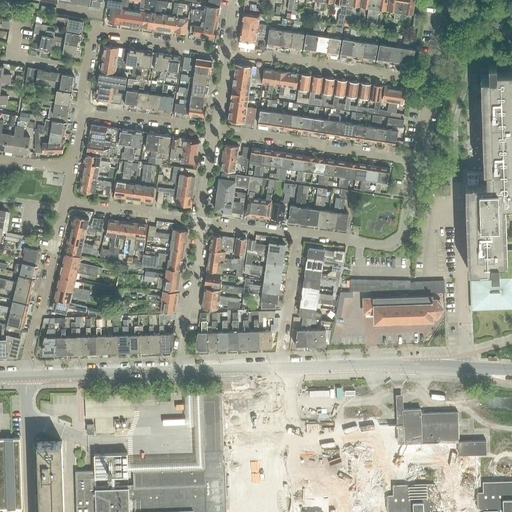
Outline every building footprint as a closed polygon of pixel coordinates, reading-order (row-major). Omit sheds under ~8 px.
[(107,0),(106,6),(111,7),(109,22),(119,23),(122,0),(107,0)] [(122,0),(119,23),(130,25),(133,10),(128,9),(129,0),(122,0)] [(140,0),(139,11),(133,10),(130,25),(142,27),(145,0),(140,0)] [(145,0),(142,27),(153,28),(155,13),(154,13),(150,12),(151,5),(155,6),(156,6),(157,1),(153,0),(145,0)] [(332,2),(332,0),(319,0),(318,11),(324,11),(325,1),(332,2)] [(334,0),(334,2),(342,4),(341,13),(339,14),(338,19),(344,20),(345,20),(345,14),(347,0),(334,0)] [(347,0),(345,14),(350,15),(352,5),(359,6),(359,0),(347,0)] [(362,0),(361,6),(368,7),(367,17),(372,18),(374,0),(362,0)] [(374,0),(372,18),(377,18),(379,9),(386,10),(387,0),(374,0)] [(394,21),(399,22),(401,0),(389,0),(388,10),(395,11),(394,21)] [(401,0),(399,22),(404,23),(406,13),(413,14),(414,0),(401,0)] [(155,13),(153,28),(163,30),(166,14),(160,14),(161,7),(167,8),(168,2),(157,1),(156,6),(155,6),(154,13),(155,13)] [(163,30),(174,32),(179,3),(174,3),(172,15),(166,14),(163,30)] [(174,32),(185,33),(186,33),(188,18),(182,17),(183,9),(185,9),(185,4),(179,3),(174,32)] [(220,8),(219,8),(203,5),(202,11),(191,9),(191,14),(192,14),(218,18),(220,8)] [(248,14),(243,13),(241,27),(263,31),(263,30),(264,25),(258,24),(259,16),(248,14)] [(412,27),(419,29),(421,15),(414,13),(412,27)] [(82,21),(83,18),(54,14),(53,20),(67,23),(66,29),(81,32),(83,21),(82,21)] [(192,14),(191,16),(191,19),(199,20),(199,21),(201,21),(200,26),(194,25),(194,26),(217,29),(218,18),(192,14)] [(283,17),(279,16),(277,16),(276,24),(277,24),(277,29),(269,28),(269,31),(268,37),(267,45),(279,47),(282,25),(283,18),(282,18),(283,17)] [(306,33),(303,50),(315,52),(320,22),(314,21),(312,34),(306,33)] [(320,22),(315,52),(326,54),(329,37),(328,37),(323,36),(324,27),(325,23),(320,22)] [(42,35),(40,44),(39,49),(43,50),(44,52),(48,53),(49,51),(51,51),(52,47),(52,45),(53,41),(54,36),(45,35),(47,25),(41,24),(35,23),(34,33),(42,35)] [(191,25),(189,33),(215,37),(217,29),(194,26),(194,25),(191,25)] [(282,25),(279,47),(290,48),(292,32),(292,31),(285,30),(286,25),(282,25)] [(301,50),(304,33),(297,32),(298,27),(293,26),(292,31),(292,32),(290,48),(301,50)] [(338,55),(340,38),(333,37),(334,32),(336,33),(336,31),(336,27),(330,26),(330,28),(328,37),(329,37),(326,54),(338,55)] [(269,31),(263,31),(241,27),(239,41),(247,42),(248,43),(248,42),(255,43),(256,38),(256,36),(268,37),(269,31)] [(350,40),(343,38),(341,51),(340,55),(351,57),(354,40),(356,30),(351,29),(350,34),(351,34),(350,40)] [(374,61),(375,56),(377,44),(370,42),(371,37),(372,30),(368,29),(367,37),(366,36),(365,42),(366,42),(363,59),(374,61)] [(361,31),(356,30),(354,40),(351,57),(363,59),(366,42),(365,42),(358,41),(359,35),(360,36),(361,31)] [(62,39),(63,38),(54,36),(53,41),(79,45),(80,41),(82,41),(82,36),(81,35),(81,34),(66,31),(65,40),(62,39)] [(381,33),(380,38),(387,39),(387,45),(379,44),(377,56),(376,61),(388,62),(393,33),(386,31),(386,34),(381,33)] [(397,41),(398,33),(393,33),(388,62),(399,64),(402,47),(396,46),(397,41)] [(411,66),(413,54),(415,49),(407,48),(409,35),(404,35),(402,47),(399,64),(411,66)] [(62,54),(75,56),(77,57),(77,55),(79,55),(80,51),(78,49),(79,45),(53,41),(52,45),(64,47),(63,49),(62,54)] [(128,49),(119,48),(119,47),(104,45),(104,47),(102,48),(101,51),(103,52),(102,58),(126,62),(127,56),(128,49)] [(127,56),(126,62),(125,67),(126,67),(126,64),(134,65),(134,67),(133,67),(132,76),(137,76),(140,50),(136,50),(135,50),(134,48),(131,48),(129,49),(128,49),(127,56)] [(142,66),(150,68),(152,57),(153,52),(151,52),(150,50),(147,50),(146,51),(144,51),(140,50),(137,76),(141,77),(142,68),(141,68),(142,66)] [(157,53),(156,58),(154,69),(162,70),(162,72),(160,73),(159,80),(165,81),(168,55),(157,53)] [(180,61),(180,56),(168,55),(165,81),(176,82),(180,61)] [(190,58),(189,58),(184,57),(183,62),(182,69),(194,71),(210,73),(211,70),(212,61),(196,59),(195,66),(189,65),(190,58)] [(125,67),(126,62),(102,58),(101,64),(99,64),(99,67),(100,69),(100,71),(115,73),(115,68),(116,66),(125,67)] [(234,76),(257,79),(260,79),(262,68),(257,68),(252,67),(242,65),(240,64),(238,65),(236,64),(234,76)] [(0,65),(0,77),(10,79),(11,74),(2,73),(4,66),(0,65)] [(469,185),(468,185),(468,186),(469,212),(471,271),(470,271),(470,272),(473,272),(473,278),(471,279),(473,310),(511,308),(511,236),(503,237),(502,205),(511,204),(511,72),(496,73),(496,66),(488,66),(489,79),(483,79),(481,79),(485,172),(487,172),(487,181),(487,184),(469,185)] [(38,69),(31,68),(28,67),(27,72),(25,81),(35,83),(38,69)] [(57,73),(50,72),(38,69),(35,83),(54,86),(57,73)] [(264,69),(263,74),(261,83),(269,84),(267,92),(272,93),(273,85),(275,70),(264,69)] [(275,70),(273,85),(280,86),(279,94),(283,95),(287,72),(275,70)] [(193,78),(187,77),(187,81),(193,82),(193,83),(209,85),(210,73),(194,71),(193,78)] [(289,93),(289,92),(290,87),(296,88),(298,74),(287,72),(283,95),(289,95),(289,93)] [(125,88),(127,77),(124,76),(99,73),(96,91),(96,92),(95,92),(94,97),(95,97),(95,98),(97,101),(98,101),(98,102),(103,102),(103,101),(104,102),(110,102),(113,103),(121,104),(121,99),(122,94),(117,93),(118,87),(125,88)] [(59,88),(67,89),(72,90),(73,84),(73,83),(75,82),(75,79),(74,77),(74,76),(62,74),(59,88)] [(308,90),(310,75),(309,75),(308,74),(306,74),(305,75),(300,74),(296,102),(308,103),(309,98),(302,97),(303,89),(308,90)] [(322,82),(322,77),(321,77),(320,76),(318,75),(317,76),(312,76),(310,90),(309,98),(308,103),(320,105),(321,101),(321,99),(314,98),(315,91),(320,91),(322,82)] [(233,87),(249,89),(250,82),(256,83),(257,79),(234,76),(233,87)] [(0,77),(0,88),(1,82),(9,83),(10,79),(0,77)] [(334,84),(334,79),(333,79),(332,78),(330,77),(329,78),(324,78),(321,99),(321,101),(320,105),(327,106),(328,103),(326,102),(328,93),(332,93),(334,84)] [(141,79),(133,78),(133,80),(129,79),(127,90),(127,89),(124,105),(130,105),(131,107),(134,107),(135,106),(136,106),(140,81),(141,79)] [(341,80),(336,79),(336,84),(332,107),(345,109),(345,103),(338,102),(339,94),(344,95),(347,81),(345,81),(345,79),(342,79),(341,80)] [(148,108),(150,93),(143,92),(145,82),(140,81),(136,106),(141,107),(142,109),(145,109),(147,108),(148,108)] [(356,111),(357,106),(350,105),(351,96),(357,97),(358,87),(359,82),(358,82),(357,81),(354,81),(353,82),(349,81),(348,86),(345,103),(345,109),(356,111)] [(150,93),(148,108),(153,109),(154,110),(157,111),(158,110),(160,110),(162,95),(155,94),(156,83),(152,82),(151,84),(150,93)] [(370,89),(371,84),(369,84),(368,83),(366,82),(365,83),(361,83),(360,88),(357,106),(356,111),(368,112),(368,108),(362,107),(363,98),(368,99),(370,89)] [(192,89),(186,88),(185,93),(191,94),(207,96),(207,93),(208,93),(209,85),(193,83),(192,89)] [(379,114),(379,110),(382,91),(383,86),(378,85),(377,84),(375,84),(374,85),(372,84),(370,99),(375,100),(374,108),(368,107),(368,108),(368,112),(379,114)] [(172,112),(172,107),(174,97),(166,95),(167,89),(172,89),(173,86),(164,85),(162,95),(160,110),(165,111),(166,112),(169,113),(170,111),(172,112)] [(387,111),(379,110),(379,114),(391,116),(391,112),(392,108),(395,88),(390,87),(389,86),(387,86),(386,87),(384,86),(384,91),(382,100),(389,101),(387,111)] [(253,101),(254,96),(248,95),(249,89),(233,87),(231,98),(247,100),(248,100),(253,101)] [(397,103),(403,104),(406,90),(405,90),(404,88),(402,88),(400,89),(395,88),(392,108),(391,112),(396,112),(397,103)] [(55,101),(70,104),(70,99),(72,98),(72,95),(71,94),(72,92),(57,90),(56,96),(49,94),(48,100),(55,101)] [(190,101),(184,100),(183,105),(189,106),(205,108),(207,96),(191,94),(190,101)] [(231,98),(229,109),(255,113),(256,108),(247,106),(247,100),(231,98)] [(43,99),(42,105),(50,107),(48,117),(53,118),(62,120),(67,121),(68,116),(68,115),(68,114),(70,113),(70,110),(69,109),(69,107),(70,104),(55,101),(48,100),(43,99)] [(179,104),(175,103),(174,112),(204,116),(205,108),(189,106),(183,105),(179,104)] [(266,110),(260,109),(258,124),(269,126),(272,104),(267,103),(266,110)] [(276,104),(272,104),(269,126),(279,127),(281,112),(275,111),(276,104)] [(288,106),(287,113),(281,112),(279,127),(290,129),(293,107),(288,106)] [(297,114),(298,108),(293,107),(290,129),(300,131),(303,115),(302,115),(297,114)] [(234,121),(243,122),(244,122),(247,123),(254,124),(254,119),(255,113),(229,109),(229,114),(228,120),(230,120),(232,121),(234,121)] [(311,132),(314,111),(309,110),(308,116),(303,115),(300,131),(311,132)] [(314,111),(311,132),(321,134),(323,119),(317,118),(319,111),(314,111)] [(21,112),(19,120),(29,122),(30,120),(30,114),(31,114),(21,112)] [(335,113),(330,112),(329,119),(323,119),(321,134),(332,135),(335,113)] [(350,122),(344,121),(342,137),(353,138),(356,112),(351,112),(350,122)] [(362,118),(363,113),(356,112),(353,138),(363,140),(365,125),(359,124),(360,118),(362,118)] [(344,121),(339,121),(340,113),(335,113),(332,135),(342,137),(344,121)] [(374,142),(378,116),(373,115),(371,126),(365,125),(363,140),(374,142)] [(374,142),(384,143),(386,128),(381,127),(382,121),(383,116),(378,116),(374,142)] [(404,120),(388,117),(387,125),(386,128),(384,143),(395,145),(396,140),(398,130),(392,129),(392,126),(403,128),(404,120)] [(40,129),(37,129),(65,133),(66,129),(67,128),(67,126),(66,124),(67,122),(46,119),(45,125),(41,125),(41,124),(40,124),(40,129)] [(118,128),(114,128),(107,127),(107,126),(91,124),(90,132),(89,138),(105,141),(105,140),(116,142),(118,128)] [(8,134),(5,150),(16,152),(20,127),(15,126),(14,135),(8,134)] [(20,127),(16,152),(27,153),(30,137),(23,136),(24,128),(20,127)] [(120,128),(120,133),(118,143),(125,144),(124,152),(122,153),(121,159),(128,160),(129,153),(132,130),(120,128)] [(37,129),(35,129),(35,142),(40,143),(40,134),(50,135),(48,142),(49,143),(63,143),(63,142),(65,141),(65,138),(64,137),(65,133),(37,129)] [(141,146),(143,137),(143,132),(132,130),(129,153),(133,153),(134,145),(141,146)] [(147,132),(147,137),(145,148),(152,149),(151,157),(149,157),(148,163),(155,163),(159,134),(155,134),(156,134),(154,133),(153,132),(150,131),(149,133),(147,132)] [(155,163),(162,164),(163,159),(161,158),(162,150),(169,152),(171,136),(169,136),(168,134),(166,134),(164,135),(163,135),(159,134),(155,163)] [(172,145),(171,148),(176,149),(178,149),(178,146),(180,137),(173,136),(172,145)] [(87,149),(87,150),(90,151),(90,155),(101,157),(101,156),(113,158),(114,158),(116,142),(105,140),(105,141),(89,138),(88,143),(88,142),(88,144),(86,145),(86,147),(87,149)] [(194,140),(184,138),(183,147),(178,146),(178,149),(197,152),(198,147),(200,147),(200,143),(199,142),(199,140),(194,140)] [(35,153),(43,153),(62,152),(63,143),(49,143),(48,142),(40,143),(35,142),(35,153)] [(248,160),(249,148),(243,147),(242,155),(238,155),(239,146),(224,144),(222,157),(248,160)] [(251,148),(251,153),(250,162),(256,163),(254,175),(258,176),(262,150),(251,148)] [(178,149),(176,149),(176,152),(182,153),(181,162),(196,164),(196,162),(198,162),(198,157),(197,157),(197,152),(178,149)] [(262,150),(258,176),(263,176),(265,164),(271,165),(273,151),(262,150)] [(280,179),(283,153),(273,151),(271,165),(277,166),(276,174),(275,178),(280,179)] [(285,179),(287,167),(292,168),(294,154),(283,153),(280,179),(285,179)] [(101,160),(101,156),(101,157),(90,155),(86,154),(86,155),(85,156),(84,159),(85,160),(84,163),(109,168),(110,162),(101,160)] [(301,181),(305,156),(294,154),(292,168),(298,169),(296,181),(301,181)] [(305,182),(307,171),(313,171),(315,157),(305,156),(301,181),(305,182)] [(222,157),(221,169),(222,170),(226,170),(235,171),(237,163),(243,164),(247,164),(248,160),(222,157)] [(322,184),(326,159),(315,157),(313,171),(319,172),(318,184),(322,184)] [(334,175),(336,161),(326,159),(322,184),(327,185),(329,174),(334,175)] [(343,187),(347,162),(336,161),(334,175),(341,176),(339,187),(343,187)] [(114,191),(114,196),(115,196),(116,197),(118,198),(119,197),(124,197),(129,162),(125,162),(122,182),(116,181),(114,191)] [(129,183),(131,170),(137,170),(138,164),(132,163),(129,162),(124,197),(128,198),(129,199),(133,200),(135,184),(129,183)] [(355,178),(357,164),(347,162),(343,187),(348,188),(349,177),(355,178)] [(99,170),(109,172),(109,168),(84,163),(84,167),(83,168),(82,173),(98,175),(99,170)] [(144,164),(142,174),(141,184),(135,184),(133,200),(138,200),(139,200),(143,200),(146,175),(148,165),(144,164)] [(368,165),(357,164),(355,178),(362,179),(360,190),(364,191),(368,165)] [(153,202),(155,186),(150,186),(152,172),(151,172),(152,165),(148,165),(146,175),(143,200),(147,201),(148,202),(150,202),(151,201),(153,202)] [(368,165),(364,191),(368,191),(370,180),(376,181),(379,167),(368,165)] [(196,169),(174,166),(172,182),(178,183),(194,185),(196,175),(196,169)] [(390,168),(389,168),(379,167),(376,181),(374,192),(379,193),(380,188),(380,182),(382,182),(387,183),(390,168)] [(98,175),(82,173),(81,177),(82,178),(81,182),(106,186),(107,182),(97,180),(98,175)] [(235,186),(246,188),(248,188),(249,183),(250,176),(245,175),(227,173),(222,173),(221,179),(219,178),(218,189),(235,192),(235,191),(235,186)] [(250,176),(249,183),(256,184),(262,184),(263,178),(257,177),(255,177),(250,176)] [(274,189),(276,180),(269,179),(266,198),(260,198),(257,216),(259,216),(260,217),(263,218),(264,217),(268,217),(272,188),(274,189)] [(96,188),(105,190),(106,186),(81,182),(80,186),(79,187),(79,189),(80,190),(79,191),(84,192),(95,194),(96,188)] [(194,185),(178,183),(177,190),(159,187),(158,191),(164,192),(169,193),(193,196),(194,185)] [(256,216),(257,216),(260,198),(254,197),(256,184),(249,183),(248,188),(245,209),(244,214),(245,214),(246,214),(251,215),(252,216),(255,217),(256,216)] [(437,186),(423,186),(423,195),(438,195),(437,186)] [(235,192),(218,189),(216,199),(232,202),(232,201),(233,197),(240,198),(245,198),(245,193),(235,191),(235,192)] [(341,189),(340,198),(345,198),(345,200),(349,200),(350,200),(356,201),(357,193),(357,191),(350,190),(341,189)] [(283,219),(286,220),(290,192),(285,192),(283,201),(279,200),(279,203),(273,202),(271,213),(271,218),(283,220),(283,219)] [(295,220),(298,221),(302,193),(297,192),(295,206),(290,205),(288,220),(289,220),(289,221),(295,222),(295,220)] [(193,196),(169,193),(169,196),(176,197),(175,205),(191,207),(193,196)] [(306,193),(302,193),(298,221),(301,221),(301,223),(308,224),(310,208),(304,207),(306,193)] [(314,223),(317,224),(321,195),(317,195),(315,208),(310,208),(308,224),(314,225),(314,223)] [(324,210),(326,196),(321,195),(317,224),(320,224),(320,226),(327,227),(329,210),(324,210)] [(336,197),(334,211),(329,210),(327,227),(333,227),(333,226),(336,226),(340,198),(336,197)] [(346,228),(348,214),(343,213),(345,200),(345,198),(340,198),(336,226),(340,227),(339,228),(345,229),(346,228)] [(215,210),(225,212),(226,213),(229,213),(230,212),(242,214),(243,209),(244,203),(240,202),(232,201),(232,202),(216,199),(215,210)] [(87,225),(88,224),(89,219),(74,216),(74,217),(73,217),(72,220),(73,221),(72,225),(96,231),(101,232),(104,220),(97,219),(95,226),(87,225)] [(101,248),(100,255),(101,257),(109,258),(113,258),(118,221),(114,221),(113,220),(110,219),(109,220),(108,220),(107,225),(106,235),(112,236),(110,250),(101,248)] [(118,221),(113,258),(117,259),(120,237),(125,238),(128,222),(123,221),(122,222),(119,222),(118,221)] [(131,239),(130,248),(134,249),(137,224),(133,223),(132,222),(128,222),(125,238),(131,239)] [(137,224),(134,249),(139,250),(143,250),(145,240),(147,225),(146,225),(145,224),(142,224),(141,225),(137,224)] [(70,229),(69,234),(84,238),(85,233),(90,234),(90,233),(95,234),(96,231),(72,225),(71,229),(70,229)] [(188,231),(173,229),(172,234),(156,232),(156,226),(149,225),(148,230),(148,236),(154,236),(161,237),(186,241),(188,231)] [(6,235),(5,239),(19,242),(20,238),(23,239),(24,236),(7,232),(6,235)] [(234,237),(226,236),(223,236),(218,235),(217,234),(214,233),(213,234),(211,234),(209,249),(226,252),(226,251),(232,252),(234,242),(234,237)] [(68,239),(67,243),(92,249),(93,245),(83,243),(84,238),(69,234),(68,238),(68,239)] [(186,241),(161,237),(160,241),(172,243),(171,249),(185,251),(186,241)] [(245,254),(246,244),(247,239),(245,239),(244,237),(241,237),(240,238),(236,238),(236,243),(234,252),(235,252),(235,253),(240,253),(239,260),(233,259),(231,259),(231,263),(243,264),(245,254)] [(41,256),(40,255),(41,251),(41,250),(37,249),(38,243),(23,239),(20,238),(19,242),(17,249),(25,251),(23,258),(24,258),(36,261),(38,262),(39,260),(40,259),(41,256)] [(255,243),(254,250),(283,254),(283,251),(285,251),(286,245),(285,245),(285,244),(275,243),(275,242),(269,241),(269,242),(269,245),(255,243)] [(66,252),(65,253),(80,256),(81,251),(97,255),(98,251),(92,249),(67,243),(67,247),(66,248),(65,250),(66,252)] [(343,258),(344,253),(334,251),(333,256),(324,255),(324,250),(324,249),(318,248),(318,249),(309,248),(308,248),(307,254),(309,254),(308,257),(343,262),(343,258)] [(158,253),(158,256),(158,257),(183,260),(185,251),(171,249),(170,254),(158,253)] [(208,260),(231,263),(231,259),(225,258),(226,252),(209,249),(208,260)] [(254,250),(253,254),(267,256),(266,261),(283,264),(284,257),(282,257),(283,254),(254,250)] [(64,259),(63,264),(97,271),(98,267),(79,262),(80,256),(65,253),(65,254),(64,255),(63,258),(64,259)] [(143,254),(141,264),(157,267),(157,264),(161,264),(162,261),(168,262),(167,268),(182,270),(183,260),(158,257),(158,256),(145,254),(143,254)] [(333,265),(332,271),(336,271),(341,272),(343,262),(308,257),(308,261),(306,260),(305,267),(322,269),(323,264),(333,265)] [(20,273),(35,277),(35,275),(36,274),(37,271),(36,270),(37,266),(32,265),(33,262),(35,263),(36,261),(24,258),(23,262),(22,262),(22,264),(16,263),(14,271),(20,272),(20,273)] [(229,267),(237,268),(236,276),(241,277),(242,269),(243,264),(231,263),(208,260),(206,270),(211,270),(223,272),(224,267),(229,268),(229,267)] [(283,264),(266,261),(266,266),(252,264),(245,263),(245,268),(280,273),(280,270),(282,270),(283,264)] [(61,273),(60,275),(75,278),(77,272),(96,276),(97,271),(63,264),(62,268),(61,269),(60,272),(61,273)] [(121,264),(120,273),(128,273),(129,265),(121,264)] [(306,274),(305,277),(334,281),(335,276),(321,274),(322,269),(305,267),(304,273),(306,274)] [(182,270),(167,268),(166,268),(165,273),(145,271),(144,275),(155,276),(181,280),(182,270)] [(280,273),(245,268),(244,271),(250,272),(250,273),(264,275),(263,281),(280,283),(281,276),(280,276),(280,273)] [(221,274),(206,272),(204,285),(219,287),(221,274)] [(34,279),(19,275),(17,282),(0,277),(0,283),(31,290),(33,286),(34,285),(34,282),(34,280),(34,279)] [(144,275),(144,281),(164,283),(163,287),(163,288),(174,290),(179,290),(181,280),(155,276),(144,275)] [(75,280),(60,277),(59,279),(58,279),(58,282),(58,283),(57,288),(86,295),(87,290),(73,286),(75,280)] [(319,288),(320,283),(334,285),(334,281),(305,277),(305,280),(303,280),(302,286),(319,288)] [(280,283),(263,281),(263,285),(249,283),(250,278),(245,278),(244,288),(277,292),(278,289),(279,289),(280,283)] [(424,292),(424,281),(414,282),(414,292),(424,292)] [(434,292),(434,281),(424,281),(424,292),(434,292)] [(434,281),(434,292),(444,292),(444,281),(434,281)] [(0,287),(15,291),(14,294),(13,298),(29,302),(29,301),(30,300),(31,297),(30,295),(31,290),(0,283),(0,287)] [(234,295),(234,292),(243,293),(244,288),(222,285),(221,289),(228,290),(227,294),(234,295)] [(303,293),(303,296),(332,300),(332,295),(319,293),(319,288),(302,286),(301,293),(303,293)] [(221,290),(209,288),(204,287),(202,298),(240,303),(240,302),(239,302),(239,299),(220,296),(221,290)] [(86,295),(57,288),(56,293),(55,294),(54,296),(55,297),(54,299),(69,303),(69,302),(71,296),(88,300),(89,295),(86,295)] [(271,301),(276,302),(277,302),(278,302),(278,296),(277,295),(277,292),(244,288),(243,293),(243,297),(247,298),(248,294),(248,293),(261,295),(261,300),(271,301)] [(174,291),(163,290),(162,296),(147,295),(146,299),(151,299),(151,298),(177,302),(179,292),(174,291)] [(337,301),(335,300),(332,300),(303,296),(302,299),(301,299),(300,305),(316,308),(317,302),(336,305),(337,301)] [(375,321),(431,319),(432,319),(432,316),(437,316),(442,308),(436,300),(433,300),(433,299),(431,299),(431,297),(364,299),(364,312),(375,312),(375,321)] [(161,304),(160,311),(167,312),(176,312),(177,302),(151,298),(151,299),(146,299),(151,300),(151,302),(161,304)] [(201,308),(206,308),(209,309),(218,308),(219,304),(228,305),(228,308),(239,308),(240,303),(202,298),(201,308)] [(57,311),(66,313),(68,306),(74,307),(74,309),(85,311),(87,306),(69,302),(69,303),(54,299),(53,303),(53,304),(52,307),(52,308),(52,310),(57,311)] [(11,307),(9,307),(0,304),(0,309),(25,316),(26,311),(28,310),(28,307),(28,306),(28,304),(13,300),(11,307)] [(276,302),(271,301),(261,300),(260,308),(275,308),(276,302)] [(112,310),(112,313),(124,313),(124,301),(113,301),(113,310),(112,310)] [(299,315),(305,316),(321,318),(322,313),(316,312),(316,308),(300,305),(299,312),(300,312),(300,315),(299,315)] [(0,314),(9,316),(8,319),(7,324),(23,327),(23,326),(24,325),(25,322),(24,320),(25,316),(0,309),(0,314)] [(275,311),(258,311),(259,314),(259,320),(260,348),(260,347),(262,347),(262,348),(263,348),(263,347),(270,347),(271,347),(271,337),(272,337),(272,331),(271,331),(271,330),(266,330),(263,330),(263,317),(274,317),(274,316),(275,311)] [(217,312),(211,312),(212,331),(207,332),(208,349),(216,349),(216,348),(218,348),(218,349),(217,331),(217,312)] [(237,312),(232,312),(233,331),(228,331),(228,349),(236,348),(238,347),(238,348),(239,348),(238,331),(237,312)] [(197,332),(197,338),(197,342),(196,342),(196,349),(197,349),(204,349),(205,349),(207,348),(207,349),(208,349),(207,332),(207,320),(206,320),(206,313),(200,313),(199,323),(201,323),(202,332),(197,332)] [(176,314),(159,314),(159,325),(164,325),(164,319),(175,319),(176,314)] [(61,317),(55,318),(55,323),(61,323),(61,328),(65,327),(65,317),(61,317)] [(302,325),(301,330),(297,330),(297,331),(296,331),(295,337),(296,337),(295,346),(297,346),(297,347),(303,346),(303,345),(307,345),(307,330),(308,318),(299,317),(298,324),(302,325)] [(44,344),(43,346),(44,354),(46,354),(47,355),(50,355),(51,354),(55,354),(56,353),(55,336),(55,323),(55,318),(50,318),(49,324),(46,337),(45,337),(45,339),(44,340),(43,342),(44,343),(44,344)] [(278,331),(280,318),(273,318),(274,325),(271,325),(271,331),(278,331)] [(307,330),(307,345),(309,345),(309,346),(317,346),(317,330),(310,330),(312,319),(308,318),(307,330)] [(249,348),(249,330),(248,330),(248,319),(243,320),(243,331),(238,331),(239,348),(247,348),(247,347),(249,347),(249,348)] [(222,331),(217,331),(218,349),(226,349),(226,348),(228,348),(228,349),(228,331),(227,320),(222,320),(222,331)] [(254,330),(249,330),(249,348),(257,348),(257,347),(259,347),(259,348),(260,348),(259,320),(254,320),(254,330)] [(326,345),(326,344),(329,344),(333,322),(320,320),(320,323),(321,330),(317,330),(317,346),(322,346),(322,344),(325,344),(325,345),(326,345)] [(20,338),(20,336),(21,336),(22,329),(17,328),(7,325),(6,327),(7,355),(9,355),(9,357),(14,356),(14,355),(16,355),(20,338)] [(129,334),(128,334),(129,351),(130,351),(132,352),(134,352),(135,351),(139,351),(139,325),(135,326),(135,334),(129,334)] [(143,325),(139,325),(139,351),(143,351),(144,352),(147,352),(148,351),(150,350),(149,334),(143,334),(143,325)] [(153,325),(149,325),(149,334),(150,350),(154,350),(155,351),(158,351),(159,350),(160,350),(160,333),(154,334),(153,325)] [(164,325),(159,325),(160,333),(160,350),(164,350),(165,351),(168,351),(169,350),(170,350),(171,350),(173,333),(172,333),(164,333),(164,325)] [(108,335),(107,335),(108,352),(110,352),(111,353),(114,353),(115,351),(118,351),(118,334),(118,326),(114,326),(114,335),(108,335)] [(122,334),(118,334),(118,351),(120,351),(121,352),(124,352),(125,351),(129,351),(128,334),(129,334),(128,326),(123,326),(122,326),(122,334)] [(61,336),(55,336),(56,353),(57,353),(58,355),(61,354),(62,353),(66,353),(66,336),(65,327),(61,328),(61,336)] [(72,336),(66,336),(66,353),(68,353),(69,354),(72,354),(73,353),(77,353),(76,327),(72,327),(72,336)] [(80,327),(76,327),(77,353),(80,353),(82,354),(84,353),(85,352),(87,352),(87,353),(87,335),(80,336),(80,327)] [(91,327),(86,327),(87,335),(87,353),(91,352),(92,353),(95,353),(96,352),(97,352),(97,335),(91,335),(91,327)] [(101,327),(96,327),(97,335),(97,352),(100,352),(101,352),(102,353),(105,353),(106,352),(108,352),(107,335),(101,335),(101,327)] [(225,511),(224,454),(222,392),(201,393),(204,470),(192,470),(191,468),(135,470),(133,472),(134,487),(96,488),(95,477),(128,476),(127,453),(94,454),(95,470),(85,471),(75,471),(76,511),(63,511),(62,471),(58,472),(58,461),(62,461),(61,442),(62,442),(62,441),(37,442),(38,467),(37,470),(38,470),(38,473),(39,479),(40,503),(37,503),(37,511),(0,511),(0,508),(22,508),(20,439),(0,439),(0,511),(225,511)] [(134,417),(134,403),(133,395),(99,396),(85,396),(85,418),(95,418),(95,433),(114,432),(114,417),(134,417)] [(281,430),(281,410),(270,410),(270,429),(281,430)]
